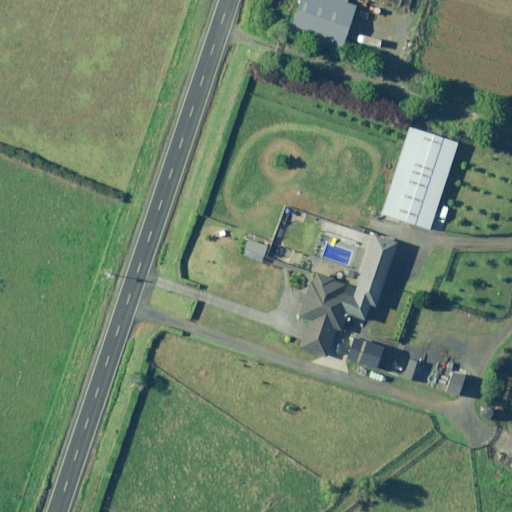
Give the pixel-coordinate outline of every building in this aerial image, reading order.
[(347,0),(300,0),(290,30),(342,48),(356,5),(347,2),(347,0)] [(382,214),(430,229),(440,233),(446,214),(436,210),(458,143),(410,127),(382,214)] [(398,243),(375,235),(356,288),(313,274),(299,316),(308,320),(299,348),(326,357),(336,328),(341,329),(347,313),(371,322),(398,243)] [(353,336),(345,361),(378,372),(386,347),(353,336)] [(468,371),(454,366),(446,391),(459,396),(468,371)]
